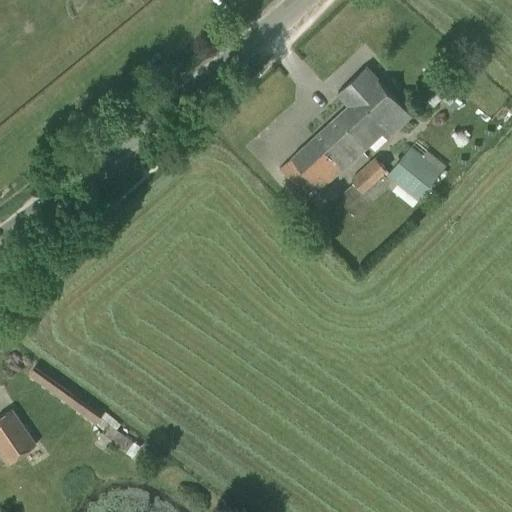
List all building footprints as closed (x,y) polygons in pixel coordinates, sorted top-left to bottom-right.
[(279,168),(292,183),(303,195),(315,184),(320,189),(382,133),(386,139),(412,115),(380,80),(378,81),(365,67),(337,92),(348,105),(279,168)] [(350,177),(353,181),(336,196),(354,216),(388,186),(393,190),(392,192),(413,206),(446,165),(415,140),(389,171),(374,155),(350,177)] [(325,236),(334,245),(345,235),(336,225),(325,236)] [(28,373),(95,421),(101,413),(34,364),(28,373)] [(0,416),(0,449),(9,462),(35,444),(11,409),(0,416)] [(99,433),(134,459),(142,448),(107,422),(99,433)]
